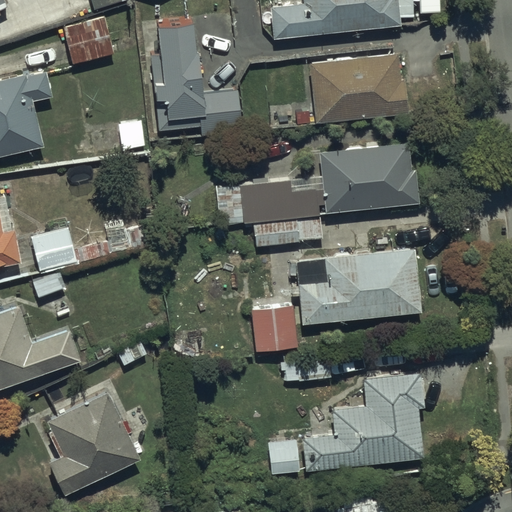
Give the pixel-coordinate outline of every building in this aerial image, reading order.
[(270,0),(273,30),(401,17),(399,0),(270,0)] [(194,6),(156,10),(160,45),(148,47),(156,122),(200,117),(201,131),(242,126),(237,83),(202,86),(194,6)] [(106,11),(64,20),(72,58),(114,48),(106,11)] [(398,44),(309,53),(315,115),(409,105),(406,71),(400,71),(398,44)] [(26,65),(0,70),(0,148),(45,138),(34,93),(53,88),(47,64),(27,69),(26,65)] [(142,115),(118,118),(121,144),(145,141),(142,115)] [(408,133),(320,143),(324,178),(327,205),(420,194),(416,160),(411,161),(408,133)] [(291,170),(240,176),(245,215),(252,214),(327,205),(324,178),(292,182),(291,170)] [(245,215),(240,176),(215,179),(220,218),(245,215)] [(322,210),(253,218),(256,241),(325,233),(322,210)] [(0,258),(22,255),(16,219),(1,222),(0,213),(0,258)] [(69,219),(30,230),(39,263),(78,252),(69,219)] [(420,302),(414,239),(296,252),(302,314),(420,302)] [(60,266),(32,275),(38,291),(66,282),(60,266)] [(19,296),(0,302),(0,378),(81,350),(70,319),(32,333),(19,296)] [(293,297),(250,300),(254,341),(296,337),(293,297)] [(334,425),(303,428),(306,460),(423,448),(418,398),(425,397),(421,363),(363,368),(366,396),(331,399),(334,425)] [(107,380),(47,411),(52,421),(49,423),(62,447),(50,453),(68,487),(143,448),(107,380)] [(295,430),(267,433),(271,466),(299,463),(295,430)] [(343,498),(337,499),(339,511),(365,511),(388,508),(385,491),(373,493),(370,478),(340,483),(343,498)] [(327,511),(316,485),(301,492),(309,511),(327,511)]
